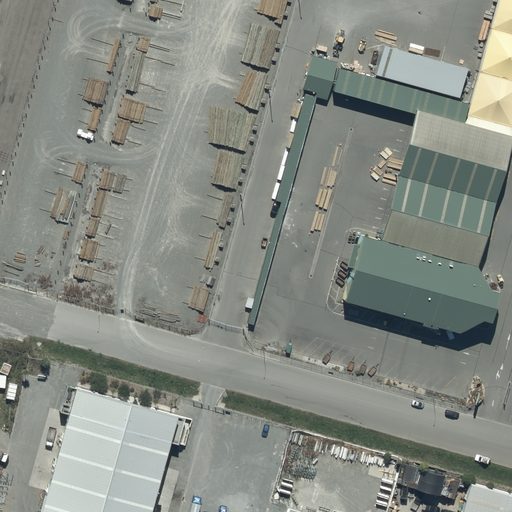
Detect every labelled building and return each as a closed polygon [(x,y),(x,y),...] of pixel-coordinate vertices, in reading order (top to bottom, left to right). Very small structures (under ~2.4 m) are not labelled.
[(467,121),(507,130),(511,110),(511,0),(494,0),(472,101),(467,121)] [(420,53),(381,43),(373,73),(456,95),(464,66),(461,65),(463,59),(421,48),(420,53)] [(335,61),(310,54),(301,87),(315,91),(314,95),(326,98),(335,61)] [(404,104),(467,121),(472,101),(339,65),(334,85),(404,104)] [(369,231),(471,258),(498,161),(507,130),(467,121),(404,104),(396,132),(369,231)] [(369,231),(350,227),(332,288),(453,323),(467,309),(477,275),(471,258),(369,231)] [(146,511),(174,413),(76,386),(41,511),(146,511)] [(444,511),(511,511),(511,480),(457,466),(444,511)]
